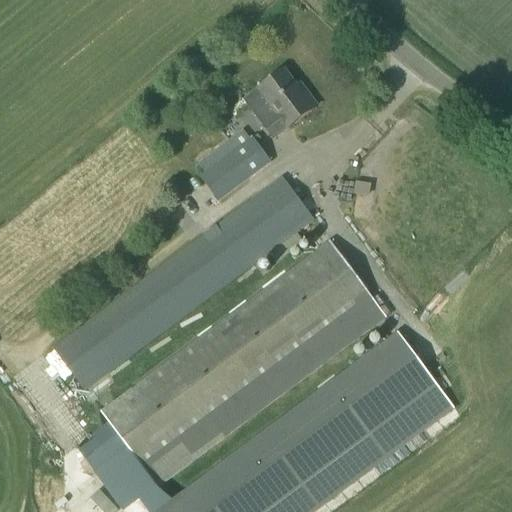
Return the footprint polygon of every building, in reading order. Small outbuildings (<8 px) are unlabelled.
[(287,128),(287,129),(315,108),(304,93),(301,95),(283,72),(258,90),(259,91),(244,103),(262,126),(262,125),(272,139),(287,128)] [(399,119),(392,127),(399,133),(406,126),(399,119)] [(217,202),(270,163),(252,139),(199,178),(217,202)] [(84,392),(268,255),(275,264),(303,243),(296,234),(313,221),(282,179),(53,350),(84,392)] [(386,320),(371,299),(330,244),(100,412),(109,424),(76,449),(95,473),(128,448),(144,470),(158,489),(386,320)] [(397,333),(156,511),(266,511),(436,385),(397,333)]
